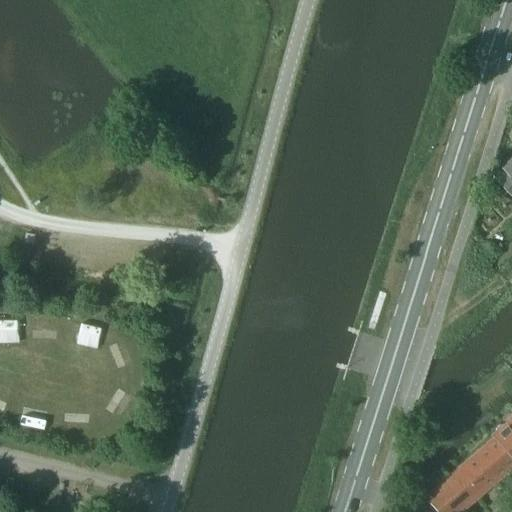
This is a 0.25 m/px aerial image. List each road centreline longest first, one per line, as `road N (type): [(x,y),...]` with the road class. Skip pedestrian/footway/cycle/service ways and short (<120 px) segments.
road 1 (secondary): [(344,511),(507,0)]
road 2 (unclassified): [(168,511),(241,247)]
road 3 (unclassified): [(241,247),(309,0)]
road 4 (unclassified): [(241,247),(29,218),(0,207)]
